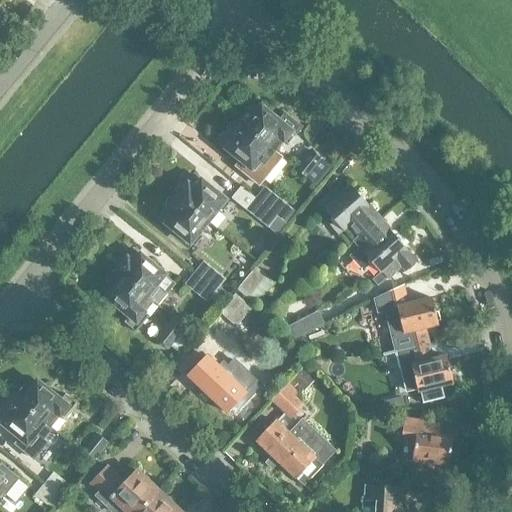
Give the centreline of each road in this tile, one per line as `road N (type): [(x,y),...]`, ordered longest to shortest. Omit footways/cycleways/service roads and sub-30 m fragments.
road 1 (residential): [(511,370),(475,259),(438,192),(244,18)]
road 2 (residential): [(23,291),(244,18)]
road 3 (residential): [(255,511),(23,291)]
